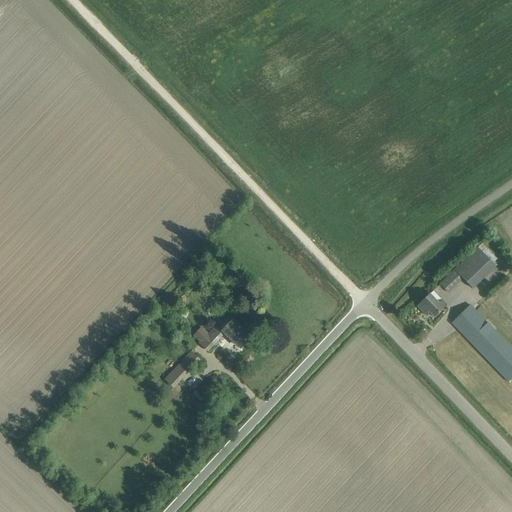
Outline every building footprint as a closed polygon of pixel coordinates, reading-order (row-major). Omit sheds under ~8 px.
[(478,247),(454,270),(463,279),(466,283),(490,260),(478,247)] [(447,277),(440,284),(447,291),(448,293),(456,286),(447,277)] [(447,306),(442,301),(433,291),(417,306),(427,316),(430,313),(434,318),(447,306)] [(508,382),(511,377),(511,348),(470,305),(459,317),(451,324),(508,382)] [(209,350),(225,334),(240,348),(251,337),(233,320),(229,324),(226,321),(220,327),(217,324),(208,334),(201,328),(194,336),(200,342),(199,343),(202,347),(204,346),(209,350)] [(199,360),(191,352),(185,358),(193,367),(199,360)] [(173,370),(165,378),(165,379),(173,387),(182,379),(173,370)]
